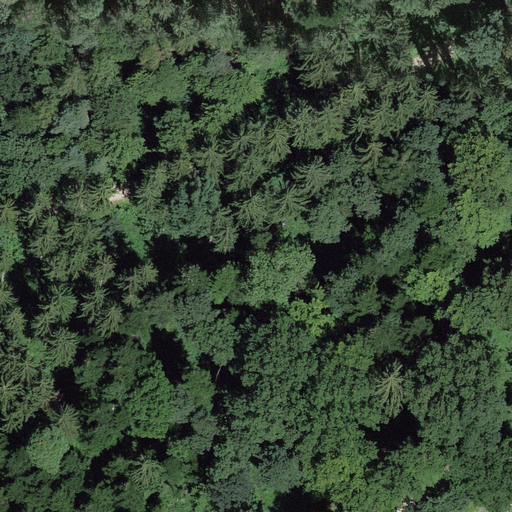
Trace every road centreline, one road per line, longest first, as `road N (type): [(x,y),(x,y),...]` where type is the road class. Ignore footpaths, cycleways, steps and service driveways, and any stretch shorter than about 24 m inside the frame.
road 1 (track): [(0,205),(67,202),(220,164),(511,27)]
road 2 (track): [(511,454),(393,511)]
